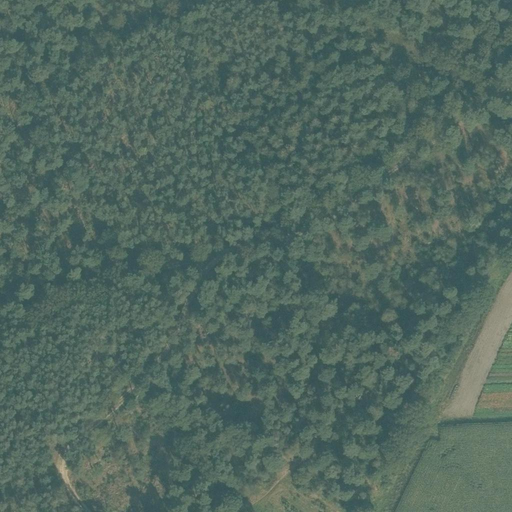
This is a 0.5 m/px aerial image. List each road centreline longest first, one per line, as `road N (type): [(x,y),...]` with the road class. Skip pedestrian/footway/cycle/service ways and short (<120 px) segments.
road 1 (track): [(511,84),(288,237),(220,257)]
road 2 (track): [(220,257),(149,375),(62,460),(62,485),(78,511)]
road 3 (track): [(220,257),(95,286),(0,331)]
road 4 (track): [(143,381),(248,511)]
